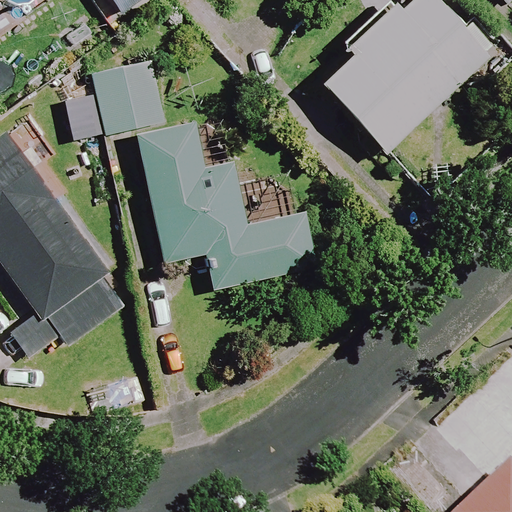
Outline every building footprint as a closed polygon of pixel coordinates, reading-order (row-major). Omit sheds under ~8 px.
[(100,0),(114,18),(139,0),(100,0)] [(219,0),(166,0),(203,42),(233,15),(219,0)] [(479,61),(419,0),(396,0),(308,87),(379,160),(479,61)] [(511,0),(493,0),(502,9),(511,0)] [(94,150),(126,142),(156,270),(198,260),(207,294),(310,270),(297,217),(241,231),(226,169),(196,176),(185,128),(168,132),(152,63),(78,81),(94,150)] [(0,274),(30,317),(0,338),(0,344),(18,369),(51,345),(57,354),(122,307),(0,138),(0,274)] [(511,511),(511,477),(502,468),(456,511),(511,511)]
